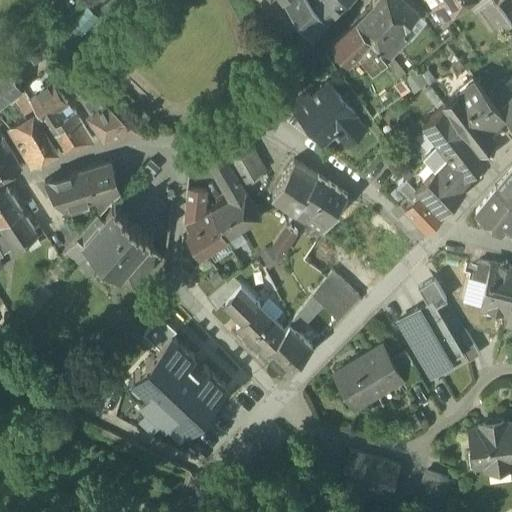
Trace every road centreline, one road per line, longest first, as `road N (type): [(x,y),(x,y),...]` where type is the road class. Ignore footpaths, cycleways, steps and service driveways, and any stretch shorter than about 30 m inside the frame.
road 1 (residential): [(184,138),(168,285),(281,398)]
road 2 (residential): [(281,398),(341,441),(408,448),(459,418),(476,387),(511,370)]
road 3 (residential): [(423,247),(387,205),(253,110)]
road 4 (residential): [(281,398),(423,247)]
road 5 (residential): [(184,138),(138,139),(0,180)]
road 6 (residential): [(359,0),(253,110)]
